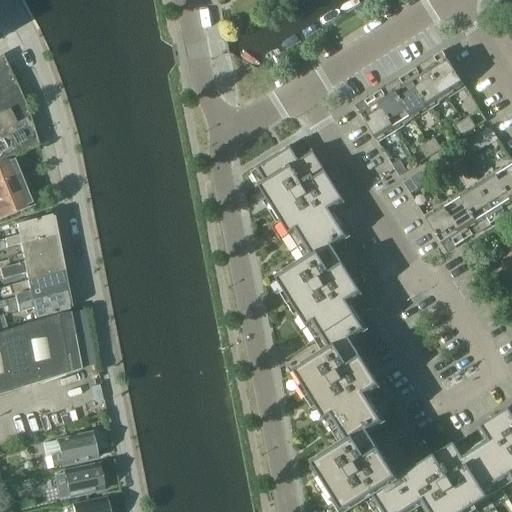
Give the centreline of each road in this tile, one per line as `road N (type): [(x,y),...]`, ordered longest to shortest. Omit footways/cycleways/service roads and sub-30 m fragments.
road 1 (residential): [(136,511),(64,135),(7,0)]
road 2 (residential): [(288,511),(222,177),(222,134)]
road 3 (residential): [(416,279),(398,291),(394,325),(435,391),(466,397),(485,385),(489,358),(440,281)]
road 4 (residential): [(300,93),(416,279)]
road 5 (residential): [(300,93),(448,0)]
road 6 (residential): [(222,134),(190,0)]
